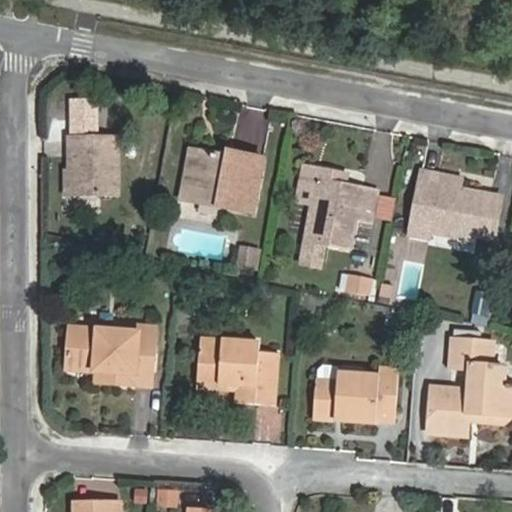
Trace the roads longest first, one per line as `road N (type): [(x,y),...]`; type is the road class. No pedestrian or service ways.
road 1 (residential): [(511,127),(30,33)]
road 2 (residential): [(19,455),(14,64),(30,33)]
road 3 (residential): [(260,485),(297,475),(511,490)]
road 4 (residential): [(19,455),(236,470),(260,485)]
